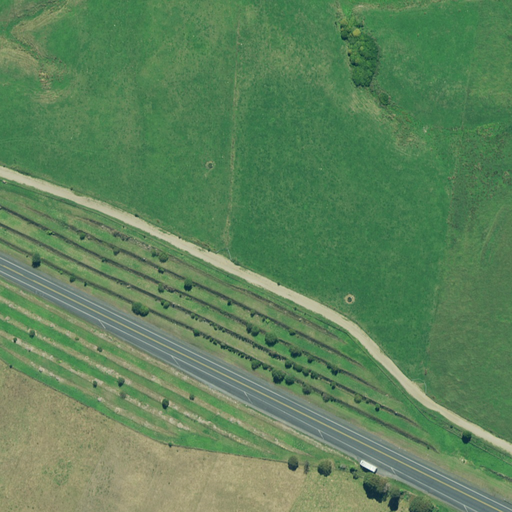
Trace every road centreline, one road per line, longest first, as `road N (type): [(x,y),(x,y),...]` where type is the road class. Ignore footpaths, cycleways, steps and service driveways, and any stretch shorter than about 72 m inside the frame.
road 1 (track): [(0,172),(129,217),(344,323),(408,385),(511,449)]
road 2 (trunk): [(0,257),(503,511)]
